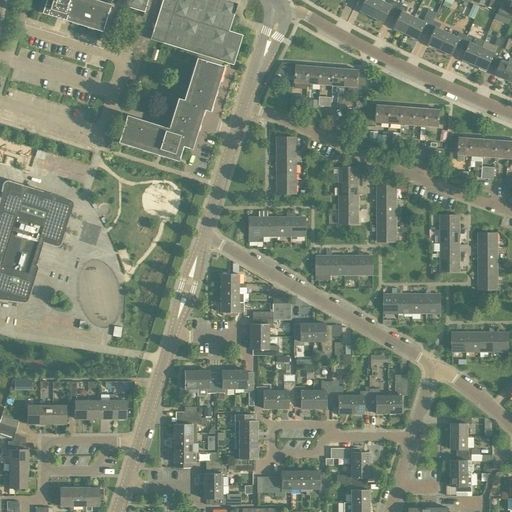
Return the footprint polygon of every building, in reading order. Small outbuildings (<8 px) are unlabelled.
[(44,0),(42,11),(103,29),(109,7),(86,0),(44,0)] [(151,0),(140,36),(222,62),(223,56),(234,60),(248,17),(238,14),(240,5),(230,2),(230,0),(151,0)] [(366,0),(361,11),(373,17),(381,0),(380,0),(366,0)] [(388,14),(394,17),(400,4),(392,0),(391,0),(390,4),(381,0),(373,17),(384,22),(388,14)] [(445,0),(443,5),(450,8),(454,0),(453,0),(445,0)] [(494,1),(491,0),(487,0),(485,6),(491,8),(494,1)] [(511,17),(511,7),(501,3),(497,14),(511,19),(511,17)] [(395,28),(406,34),(414,18),(405,13),(408,8),(400,4),(394,17),(399,19),(395,28)] [(473,4),(468,16),(474,19),(479,7),(473,4)] [(422,31),(428,33),(434,20),(437,13),(429,9),(422,21),(414,18),(406,34),(418,39),(422,31)] [(429,44),(441,49),(448,33),(439,28),(441,24),(434,20),(428,33),(433,36),(429,44)] [(456,46),(462,48),(467,35),(459,32),(457,37),(448,33),(441,49),(452,55),(456,46)] [(463,59),(475,65),(485,41),(482,47),(474,44),(476,39),(467,35),(462,48),(463,49),(464,48),(467,50),(463,59)] [(485,41),(475,65),(480,67),(479,69),(485,72),(486,70),(487,70),(495,54),(494,53),(495,51),(499,53),(504,39),(498,37),(494,45),(485,41)] [(502,47),(508,49),(511,40),(511,39),(506,37),(502,47)] [(496,76),(509,81),(511,71),(511,53),(508,64),(502,61),(496,76)] [(182,147),(188,149),(200,109),(206,111),(220,66),(199,59),(184,104),(179,102),(169,132),(125,118),(118,140),(178,159),(182,147)] [(294,88),(307,89),(309,66),(296,65),(294,88)] [(309,66),(307,89),(308,83),(320,84),(321,67),(309,66)] [(334,68),(321,67),(320,84),(332,85),(334,68)] [(346,69),(334,68),(332,85),(345,86),(346,69)] [(346,69),(345,86),(357,87),(358,83),(359,70),(346,69)] [(357,87),(357,91),(365,91),(365,83),(358,83),(357,87)] [(291,103),(297,103),(297,105),(304,105),(305,95),(291,94),(291,103)] [(319,106),(331,107),(331,97),(319,97),(319,106)] [(331,97),(331,107),(343,108),(343,98),(331,97)] [(376,123),(389,123),(390,106),(377,106),(376,123)] [(389,123),(401,124),(402,107),(390,106),(389,123)] [(401,124),(414,125),(415,108),(402,107),(401,124)] [(414,125),(426,126),(427,109),(415,108),(414,125)] [(427,109),(426,126),(438,127),(440,110),(427,109)] [(377,143),(386,143),(387,135),(377,134),(377,143)] [(458,155),(457,159),(463,160),(464,155),(470,156),(472,138),(459,137),(459,139),(458,148),(458,155)] [(276,138),(276,152),(295,152),(295,138),(276,138)] [(472,138),(470,156),(483,157),(484,139),(472,138)] [(483,157),(495,157),(496,140),(484,139),(483,157)] [(495,157),(507,158),(509,141),(496,140),(495,157)] [(57,162),(59,154),(39,150),(37,158),(57,162)] [(276,152),(276,166),(295,166),(295,152),(276,152)] [(276,166),(276,180),(295,180),(295,166),(276,166)] [(481,178),(493,179),(494,167),(482,166),(481,178)] [(339,168),(339,182),(358,182),(358,168),(339,168)] [(295,180),(276,180),(276,194),(295,194),(295,180)] [(0,303),(23,306),(24,306),(25,306),(25,305),(26,305),(27,304),(28,303),(28,302),(38,272),(38,271),(38,269),(37,268),(36,266),(43,244),(55,247),(56,248),(57,248),(58,248),(59,247),(60,246),(61,246),(61,245),(62,244),(73,207),(73,206),(73,205),(73,204),(73,203),(72,202),(71,201),(70,200),(69,200),(9,181),(8,181),(7,181),(6,181),(5,181),(4,182),(3,182),(3,183),(2,184),(2,185),(0,193),(0,303)] [(339,182),(339,196),(358,196),(358,182),(339,182)] [(377,186),(377,200),(396,200),(396,186),(377,186)] [(339,196),(339,210),(359,210),(358,196),(339,196)] [(377,200),(377,214),(396,214),(396,200),(377,200)] [(359,210),(339,210),(340,224),(359,224),(359,210)] [(377,214),(377,228),(396,228),(396,214),(377,214)] [(440,216),(440,230),(459,230),(459,215),(440,216)] [(290,217),(276,218),(276,237),(290,237),(290,217)] [(304,217),(290,217),(290,237),(304,236),(304,217)] [(248,237),(248,242),(262,242),(262,237),(262,218),(259,218),(248,218),(248,237)] [(262,218),(262,237),(276,237),(276,218),(262,218)] [(396,228),(377,228),(377,242),(396,242),(396,228)] [(440,230),(440,244),(459,243),(459,230),(440,230)] [(478,233),(478,247),(497,247),(497,233),(478,233)] [(440,244),(440,257),(460,257),(459,243),(440,244)] [(478,247),(478,261),(497,261),(497,247),(478,247)] [(317,276),(317,280),(331,280),(331,276),(331,256),(326,256),(317,256),(317,276)] [(331,256),(331,276),(345,276),(345,256),(331,256)] [(359,256),(345,256),(345,276),(359,276),(359,256)] [(373,256),(359,256),(359,276),(373,276),(373,256)] [(460,257),(440,257),(440,272),(460,271),(460,257)] [(478,261),(478,275),(497,275),(497,261),(478,261)] [(220,274),(220,284),(246,284),(238,284),(238,274),(220,274)] [(497,275),(478,275),(478,289),(497,289),(497,275)] [(220,284),(220,294),(243,294),(243,293),(246,293),(246,284),(220,284)] [(220,294),(220,303),(238,303),(243,303),(243,294),(220,294)] [(412,294),(398,295),(398,314),(412,314),(412,294)] [(426,294),(412,294),(412,314),(426,313),(426,294)] [(440,294),(426,294),(426,313),(440,313),(440,294)] [(398,314),(398,295),(384,295),(384,314),(398,314)] [(238,303),(220,303),(220,313),(222,313),(222,315),(237,315),(237,313),(238,313),(238,303)] [(250,324),(250,337),(268,337),(268,328),(272,328),(272,325),(279,325),(279,321),(278,321),(272,321),(272,318),(252,318),(252,324),(250,324)] [(312,324),(312,342),(320,342),(320,346),(321,346),(321,350),(324,353),(331,353),(331,325),(325,325),(325,323),(312,324)] [(304,342),(312,342),(312,324),(299,324),(299,325),(293,325),(293,346),(304,345),(304,342)] [(466,352),(466,333),(452,333),(452,352),(466,352)] [(480,333),(466,333),(466,352),(480,352),(480,333)] [(493,333),(480,333),(480,352),(494,352),(493,333)] [(508,333),(493,333),(494,352),(508,352),(508,333)] [(268,337),(250,337),(250,350),(252,350),(252,355),(278,355),(278,346),(268,346),(268,337)] [(188,389),(197,389),(197,371),(184,371),(184,388),(179,388),(179,397),(184,397),(184,393),(188,393),(188,389)] [(206,393),(215,393),(215,372),(210,372),(210,371),(197,371),(197,389),(197,396),(206,396),(206,393)] [(225,389),(234,389),(234,371),(221,371),(221,372),(215,372),(215,393),(225,393),(225,389)] [(234,371),(234,389),(243,389),(243,393),(248,393),(248,406),(253,406),(253,372),(246,373),(246,371),(234,371)] [(288,407),(294,407),(294,386),(294,375),(283,375),(283,391),(275,391),(275,409),(288,409),(288,407)] [(388,396),(388,414),(401,414),(401,395),(401,375),(394,375),(394,392),(397,392),(397,396),(388,396)] [(325,407),(331,407),(331,381),(320,381),(320,391),(312,391),(313,409),(325,409),(325,407)] [(331,381),(331,407),(338,407),(338,413),(339,413),(339,415),(340,416),(345,416),(346,415),(346,413),(351,413),(350,396),(342,396),(342,386),(338,386),(338,382),(331,382),(331,381)] [(263,409),(275,409),(275,391),(267,391),(267,386),(257,386),(257,406),(263,406),(263,409)] [(300,409),(313,409),(312,391),(304,391),(304,386),(294,386),(294,407),(300,407),(300,409)] [(359,396),(350,396),(351,413),(364,413),(363,411),(369,411),(369,389),(369,391),(359,391),(359,396)] [(369,389),(369,411),(375,411),(375,414),(388,414),(388,396),(379,396),(379,389),(369,389)] [(109,401),(100,401),(100,419),(113,419),(112,401),(113,401),(113,394),(109,394),(109,401)] [(40,406),(39,406),(39,424),(52,424),(52,406),(43,406),(43,400),(40,400),(40,406)] [(87,419),(87,401),(74,401),(74,419),(87,419)] [(100,401),(87,401),(87,419),(100,419),(100,401)] [(125,401),(113,401),(112,401),(113,419),(125,419),(125,401)] [(39,424),(39,406),(26,406),(27,425),(39,424)] [(65,406),(52,406),(52,424),(65,424),(65,406)] [(184,412),(184,418),(200,418),(200,412),(196,412),(196,406),(184,406),(184,412)] [(234,421),(234,431),(257,430),(257,421),(251,421),(251,414),(230,414),(230,421),(234,421)] [(1,416),(0,419),(0,422),(16,428),(18,421),(1,416)] [(451,424),(451,437),(468,437),(468,424),(472,424),(472,417),(456,417),(456,424),(451,424)] [(173,424),(173,434),(196,434),(196,424),(207,424),(207,421),(207,418),(200,418),(184,418),(184,424),(175,424),(173,424)] [(0,422),(0,429),(14,434),(16,428),(0,422)] [(14,434),(0,429),(0,435),(13,439),(14,434)] [(234,431),(234,440),(257,440),(257,430),(234,431)] [(173,434),(173,443),(192,443),(196,443),(196,434),(173,434)] [(451,437),(451,449),(457,449),(457,455),(472,455),(472,448),(468,448),(468,437),(451,437)] [(239,449),(239,450),(257,449),(257,440),(234,440),(234,449),(239,449)] [(3,456),(3,463),(9,463),(27,463),(27,450),(19,450),(19,441),(7,442),(7,450),(9,450),(9,456),(3,456)] [(173,443),(174,453),(192,453),(192,443),(173,443)] [(351,456),(351,466),(369,466),(369,452),(359,452),(359,448),(330,448),(330,459),(347,459),(347,456),(351,456)] [(476,460),(495,460),(495,454),(483,454),(484,448),(476,448),(476,460)] [(235,459),(235,465),(255,465),(255,459),(257,459),(257,449),(239,450),(239,459),(235,459)] [(174,453),(174,463),(175,463),(176,468),(189,468),(189,463),(192,463),(192,453),(174,453)] [(451,461),(451,473),(472,473),(472,472),(473,471),(473,464),(472,464),(468,464),(468,461),(472,461),(472,455),(457,455),(457,461),(451,461)] [(9,463),(9,476),(27,476),(27,469),(28,469),(28,464),(27,464),(27,463),(9,463)] [(485,463),(483,470),(490,472),(492,465),(485,463)] [(347,474),(347,484),(367,484),(367,478),(369,478),(369,466),(351,466),(351,474),(347,474)] [(204,473),(204,486),(222,486),(222,477),(226,477),(226,467),(206,468),(206,473),(204,473)] [(275,493),(274,493),(274,496),(284,496),(284,492),(291,492),(291,489),(291,471),(281,471),(281,477),(275,477),(275,493)] [(300,471),(291,471),(291,489),(300,489),(300,471)] [(310,471),(300,471),(300,489),(300,492),(306,492),(306,495),(309,495),(309,489),(310,489),(310,471)] [(319,471),(310,471),(310,489),(319,489),(319,493),(325,493),(325,473),(319,473),(319,471)] [(451,473),(451,486),(457,486),(456,492),(472,492),(472,485),(472,473),(451,473)] [(336,475),(336,484),(346,484),(346,475),(336,475)] [(9,476),(9,488),(27,488),(27,476),(9,476)] [(351,493),(351,502),(369,502),(369,490),(367,490),(367,484),(347,484),(347,493),(351,493)] [(204,486),(204,499),(206,499),(206,505),(210,505),(241,505),(241,495),(226,495),(222,495),(222,486),(204,486)] [(69,511),(73,511),(73,488),(66,488),(66,487),(61,487),(62,488),(60,488),(60,490),(57,490),(57,498),(60,498),(60,506),(69,506),(69,511)] [(73,488),(73,511),(73,506),(84,506),(84,511),(86,511),(85,488),(73,488)] [(98,488),(85,488),(86,511),(92,511),(92,506),(99,506),(99,500),(103,500),(102,490),(98,490),(98,488)] [(368,511),(369,502),(351,502),(351,511),(344,511),(343,511),(368,511)]
